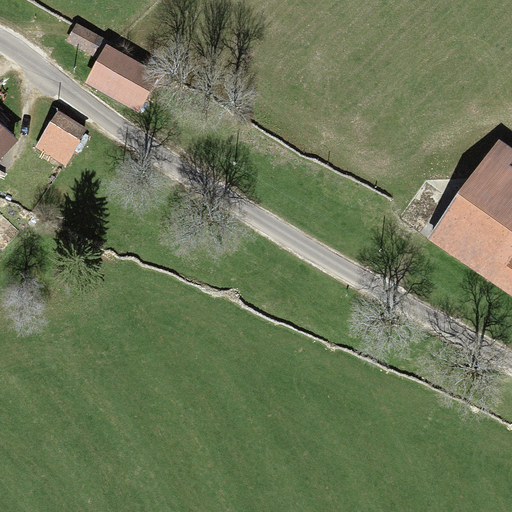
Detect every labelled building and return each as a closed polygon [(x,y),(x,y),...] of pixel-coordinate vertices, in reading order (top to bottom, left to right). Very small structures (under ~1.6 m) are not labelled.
[(99,43),(74,30),(65,48),(90,61),(99,43)] [(156,83),(106,55),(87,89),(138,116),(156,83)] [(57,123),(39,152),(74,172),(91,143),(57,123)] [(0,136),(0,170),(17,151),(0,136)] [(511,163),(498,154),(433,247),(458,265),(496,291),(511,268),(511,163)]
